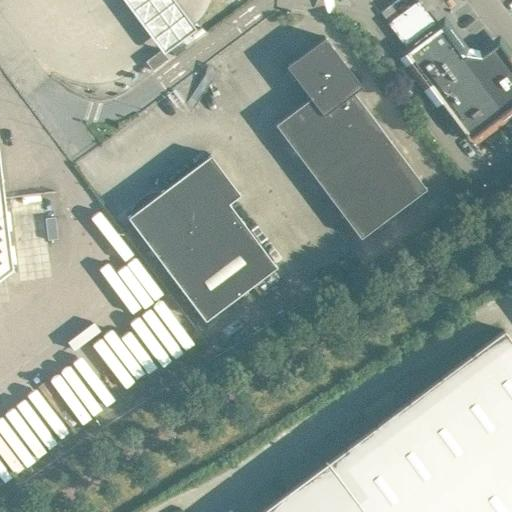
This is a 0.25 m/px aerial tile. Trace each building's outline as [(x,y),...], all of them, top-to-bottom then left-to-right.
[(124,0),(164,52),(170,48),(175,56),(185,48),(180,40),(196,28),(174,0),(124,0)] [(418,0),(388,23),(408,51),(406,54),(404,55),(408,61),(410,60),(429,86),(428,87),(426,88),(442,109),(443,108),(445,107),(470,140),(474,136),(511,107),(511,63),(501,48),(498,44),(472,63),(443,25),(440,27),(418,0)] [(362,86),(325,36),(286,65),(310,97),(275,124),(361,237),(426,188),(354,92),(362,86)] [(208,318),(223,306),(274,268),(274,269),(277,266),(275,263),(275,264),(244,223),(245,223),(242,220),(231,205),(229,202),(241,194),(239,191),(238,191),(213,157),(211,154),(207,156),(208,156),(164,189),(161,191),(161,192),(130,215),(130,214),(127,216),(129,220),(130,219),(203,317),(205,320),(208,318)] [(0,160),(0,278),(13,269),(0,160)] [(374,511),(511,511),(511,340),(503,329),(335,455),(333,456),(331,453),(330,454),(374,511)] [(330,454),(332,457),(327,461),(259,511),(374,511),(330,454)]
